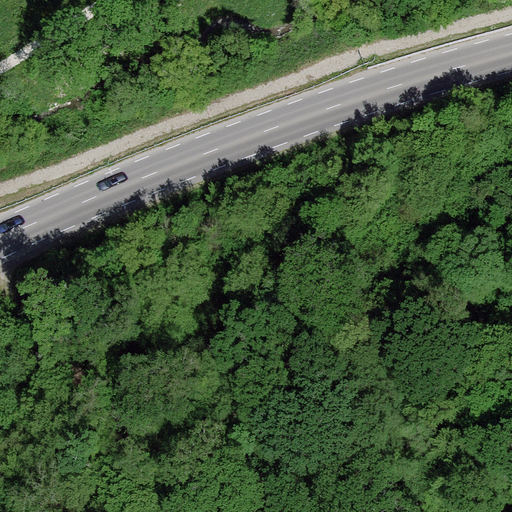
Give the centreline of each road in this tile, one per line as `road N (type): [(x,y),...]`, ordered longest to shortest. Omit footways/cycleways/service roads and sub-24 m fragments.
road 1 (primary): [(0,243),(209,154),(511,55)]
road 2 (track): [(11,290),(173,511)]
